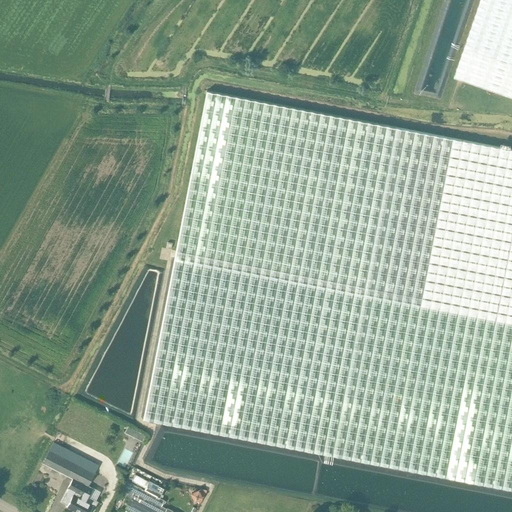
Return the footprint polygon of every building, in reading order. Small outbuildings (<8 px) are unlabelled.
[(460,62),(454,77),(511,96),(511,0),(480,0),(466,42),(460,62)] [(511,149),(206,91),(143,419),(511,489),(511,149)] [(37,471),(48,477),(53,468),(73,479),(66,492),(73,495),(67,506),(77,511),(89,511),(93,505),(81,498),(82,496),(87,499),(93,488),(88,486),(95,473),(48,450),(37,471)] [(149,488),(160,494),(163,488),(152,482),(149,488)] [(157,511),(131,498),(125,509),(130,511),(157,511)]
